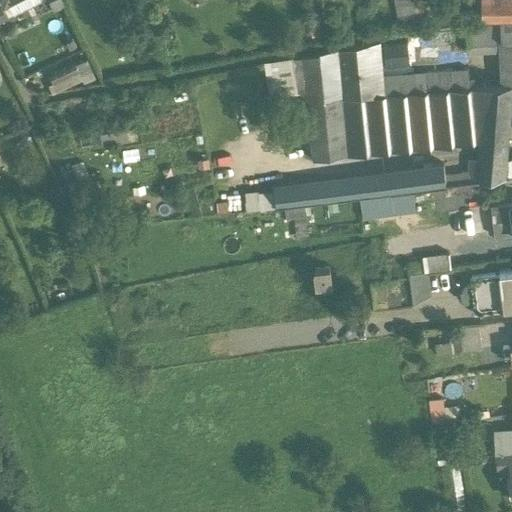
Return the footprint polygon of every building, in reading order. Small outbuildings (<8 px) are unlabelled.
[(62,0),(57,0),(50,3),(54,10),(65,6),(62,0)] [(511,0),(485,1),(485,18),(511,17),(511,0)] [(511,24),(501,24),(501,25),(502,50),(503,86),(511,85),(511,24)] [(501,25),(465,27),(466,53),(502,50),(501,25)] [(379,42),(328,52),(348,155),(480,141),(507,143),(511,85),(469,89),(452,90),(385,95),(383,76),(379,42)] [(328,52),(293,58),(300,92),(313,160),(348,155),(328,52)] [(293,58),(273,62),(279,96),(300,92),(293,58)] [(55,93),(95,76),(89,61),(48,78),(55,93)] [(468,70),(451,71),(452,90),(469,89),(468,70)] [(451,71),(383,76),(385,95),(452,90),(451,71)] [(507,143),(480,141),(479,157),(469,159),(468,172),(467,183),(500,178),(506,159),(507,143)] [(511,157),(506,159),(500,178),(511,176),(511,157)] [(443,163),(273,184),(275,200),(276,206),(446,186),(444,169),(443,163)] [(468,172),(444,169),(446,186),(467,183),(468,172)] [(437,211),(485,206),(483,186),(469,187),(469,195),(435,198),(437,211)] [(511,202),(490,206),(494,236),(511,233),(511,202)] [(449,253),(423,257),(425,270),(451,267),(449,253)] [(330,266),(315,268),(317,283),(332,282),(330,266)] [(511,271),(470,276),(471,286),(473,302),(474,312),(511,307),(511,271)] [(410,277),(370,282),(373,310),(413,305),(410,277)] [(471,286),(465,287),(460,292),(461,299),(466,303),(473,302),(471,286)] [(478,325),(458,328),(461,352),(482,349),(478,325)] [(511,453),(496,456),(499,470),(511,468),(510,466),(511,465),(511,453)] [(465,511),(458,462),(443,464),(450,507),(450,511),(465,511)]
